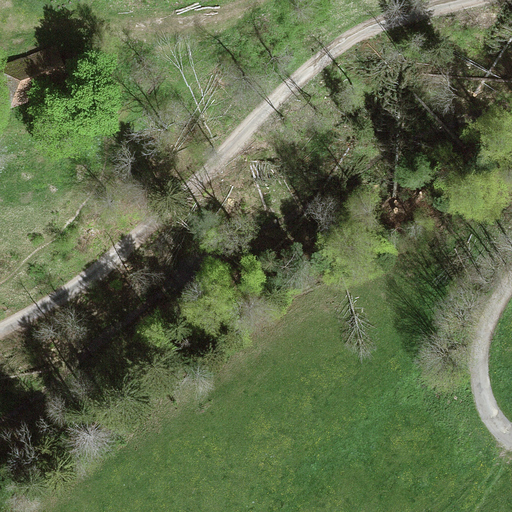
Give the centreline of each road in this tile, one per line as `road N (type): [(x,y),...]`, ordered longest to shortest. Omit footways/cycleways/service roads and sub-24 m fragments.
road 1 (track): [(0,330),(142,238),(322,58),(359,32),(464,0)]
road 2 (track): [(251,0),(196,20),(50,25),(0,36)]
road 3 (track): [(511,282),(486,327),(480,359),(490,413),(511,438)]
